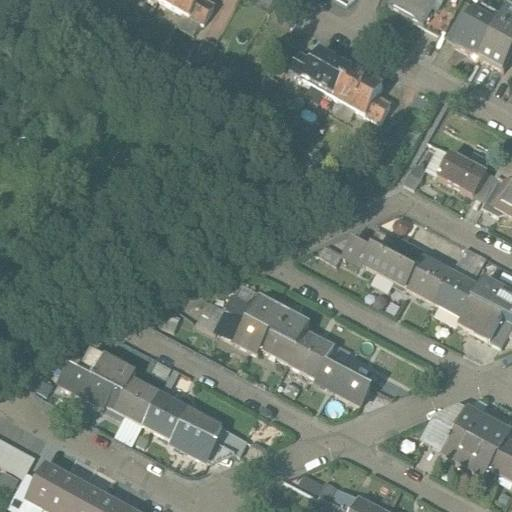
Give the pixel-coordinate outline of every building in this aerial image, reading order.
[(159,0),(157,4),(189,22),(189,21),(203,29),(214,10),(200,2),(201,0),(159,0)] [(396,0),(389,13),(443,43),(455,22),(437,12),(443,0),(396,0)] [(498,27),(474,13),(454,49),(478,63),(498,27)] [(511,16),(506,13),(498,27),(478,63),(502,76),(511,57),(511,16)] [(204,43),(191,69),(203,75),(216,49),(204,43)] [(350,74),(319,56),(313,66),(299,58),(288,77),(302,85),(302,86),(333,104),(350,74)] [(382,92),(350,74),(333,104),(365,122),(365,121),(379,129),(390,110),(376,102),(382,92)] [(278,86),(269,81),(260,97),(269,102),(278,86)] [(487,178),(450,159),(438,183),(474,202),(487,178)] [(497,185),(482,213),(491,218),(506,190),(497,185)] [(511,192),(506,190),(491,218),(498,221),(506,219),(511,221),(511,192)] [(396,244),(377,233),(370,243),(389,255),(395,245),(396,244)] [(373,255),(351,244),(342,260),(365,272),(373,255)] [(450,279),(423,264),(425,260),(396,244),(395,245),(386,262),(443,294),(450,279)] [(386,262),(373,255),(365,272),(434,309),(434,308),(443,294),(386,262)] [(511,301),(491,290),(487,299),(450,279),(443,294),(470,309),(471,309),(472,308),(481,313),(482,312),(501,323),(511,328),(511,301)] [(470,309),(443,294),(434,308),(461,323),(458,330),(489,347),(501,325),(500,324),(471,309),(470,309)] [(254,314),(232,302),(226,316),(245,327),(247,328),(254,314)] [(276,317),(259,308),(261,305),(259,304),(254,314),(247,328),(296,354),(304,339),(308,330),(278,314),(276,317)] [(501,325),(489,347),(500,353),(508,340),(511,342),(511,328),(501,323),(500,324),(501,325)] [(247,328),(245,327),(234,348),(258,361),(261,355),(288,369),(296,354),(247,328)] [(333,355),(304,339),(296,354),(325,369),(331,359),(333,355)] [(369,393),(346,381),(346,380),(335,374),(325,369),(296,354),(288,369),(336,394),(334,399),(359,412),(369,393)] [(92,356),(80,378),(91,384),(103,362),(92,356)] [(344,366),(331,359),(325,369),(335,374),(338,369),(341,371),(344,366)] [(135,379),(103,362),(91,384),(151,415),(159,401),(131,386),(135,379)] [(80,378),(69,372),(59,391),(103,414),(104,410),(143,430),(151,415),(91,384),(80,378)] [(163,392),(159,401),(164,404),(169,395),(163,392)] [(164,404),(159,401),(151,415),(180,430),(187,417),(164,404)] [(180,430),(151,415),(143,430),(172,447),(171,449),(188,459),(198,440),(180,430)] [(219,433),(187,417),(180,430),(198,440),(213,447),(219,433)] [(454,438),(435,428),(425,447),(443,457),(454,438)] [(482,440),(471,434),(466,445),(476,451),(477,450),(482,440)] [(511,450),(485,436),(482,440),(477,450),(511,469),(511,450)] [(466,445),(454,438),(443,457),(442,461),(485,484),(489,475),(511,487),(511,469),(477,450),(476,451),(466,445)] [(213,447),(198,440),(188,459),(207,470),(218,450),(213,447)] [(4,446),(0,452),(0,470),(3,472),(14,452),(4,446)] [(14,452),(3,472),(13,478),(24,458),(14,452)] [(24,458),(13,478),(24,484),(26,479),(35,463),(24,458)] [(37,485),(25,506),(26,506),(36,511),(48,511),(65,482),(44,471),(37,485)] [(24,484),(9,511),(11,511),(23,511),(26,506),(25,506),(37,485),(26,479),(24,484)] [(65,482),(48,511),(73,511),(84,493),(65,482)] [(84,493),(73,511),(99,511),(104,503),(84,493)] [(354,511),(355,510),(340,502),(337,507),(341,509),(339,511),(354,511)] [(120,511),(104,503),(99,511),(120,511)]
